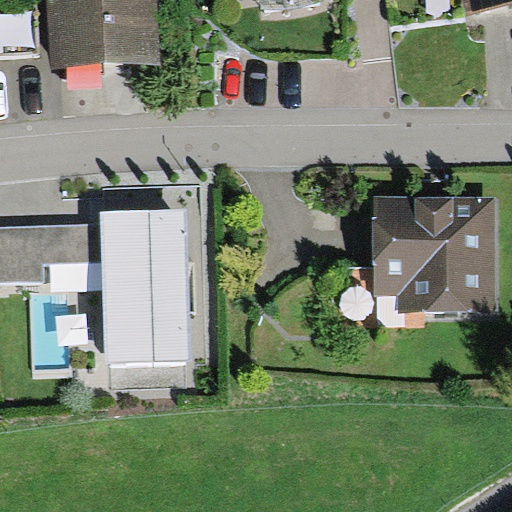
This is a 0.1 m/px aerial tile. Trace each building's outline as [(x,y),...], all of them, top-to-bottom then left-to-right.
[(155,0),(38,0),(47,83),(163,71),(155,0)] [(331,0),(237,0),(240,20),(332,8),(331,0)] [(511,0),(442,0),(451,35),(511,19),(511,0)] [(504,206),(383,207),(384,334),(504,333),(504,206)] [(193,231),(44,239),(51,378),(200,370),(193,231)]
